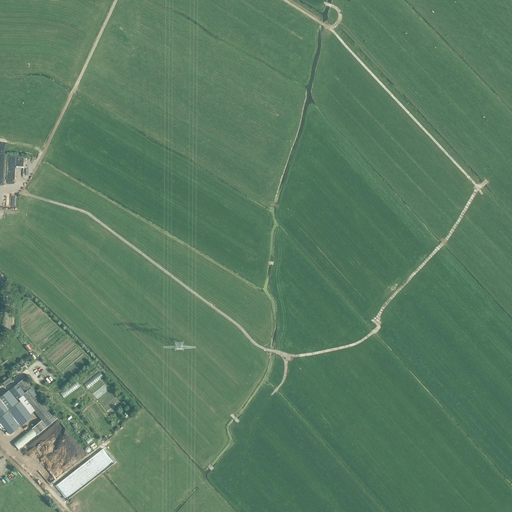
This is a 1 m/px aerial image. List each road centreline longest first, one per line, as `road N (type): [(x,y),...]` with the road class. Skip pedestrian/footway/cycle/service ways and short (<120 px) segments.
road 1 (track): [(19,189),(88,212),(253,342),(287,357),(277,388),(242,424),(233,416)]
road 2 (track): [(511,157),(477,187),(331,29),(286,0)]
road 3 (track): [(287,357),(373,332),(387,301),(442,245),(477,187),(483,195)]
road 4 (track): [(117,0),(19,189)]
road 5 (track): [(0,439),(48,487),(108,441)]
